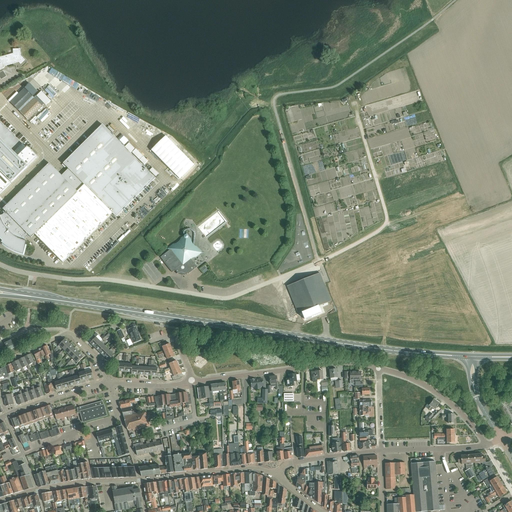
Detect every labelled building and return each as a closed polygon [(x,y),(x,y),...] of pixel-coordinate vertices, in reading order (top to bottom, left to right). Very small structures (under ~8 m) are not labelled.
[(13,53),(0,56),(0,59),(4,67),(5,67),(4,66),(19,62),(20,64),(24,60),(20,56),(20,49),(13,49),(13,53)] [(32,96),(37,91),(29,83),(10,102),(18,110),(32,96)] [(20,112),(27,120),(42,106),(44,104),(45,105),(50,101),(41,92),(36,96),(34,98),(24,108),(20,112)] [(387,108),(376,111),(378,120),(389,117),(387,108)] [(130,121),(136,124),(139,119),(133,115),(130,121)] [(288,124),(291,133),(301,130),(301,128),(304,127),(304,129),(317,125),(315,119),(303,122),(302,120),(288,124)] [(0,193),(37,157),(27,148),(20,141),(0,121),(0,193)] [(62,263),(112,213),(116,217),(155,178),(102,124),(63,163),(68,169),(61,175),(49,163),(2,209),(5,212),(2,214),(0,214),(0,239),(2,241),(6,244),(10,247),(14,249),(18,251),(22,252),(25,238),(28,235),(31,238),(34,234),(62,263)] [(295,144),(315,138),(314,134),(294,140),(295,144)] [(165,135),(150,150),(178,178),(193,164),(165,135)] [(126,141),(124,143),(130,150),(132,148),(126,141)] [(304,150),(306,158),(313,156),(311,148),(304,150)] [(172,177),(164,184),(166,187),(174,180),(172,177)] [(170,249),(160,257),(164,262),(169,269),(172,272),(175,270),(177,273),(176,273),(176,274),(177,273),(178,273),(179,272),(180,272),(180,273),(183,273),(183,272),(184,273),(186,274),(186,275),(187,275),(186,274),(188,273),(197,267),(190,258),(198,252),(187,238),(188,238),(188,237),(188,236),(187,236),(187,235),(186,235),(185,235),(184,236),(184,237),(184,238),(170,249)] [(331,301),(319,273),(287,286),(298,314),(331,301)] [(131,328),(128,329),(133,343),(141,340),(134,323),(130,325),(131,328)] [(100,341),(98,339),(95,337),(90,343),(94,347),(100,341)] [(64,339),(59,345),(63,350),(69,344),(64,339)] [(11,340),(4,343),(8,350),(14,347),(11,340)] [(94,347),(99,352),(104,346),(100,341),(94,347)] [(156,356),(158,355),(172,350),(169,344),(166,345),(165,342),(159,344),(161,347),(162,347),(163,350),(157,353),(154,354),(155,356),(156,356)] [(69,344),(63,350),(65,352),(68,354),(73,348),(69,344)] [(51,350),(49,351),(47,345),(42,348),(45,356),(46,360),(49,358),(48,355),(50,354),(50,356),(51,362),(54,362),(51,350)] [(99,352),(103,356),(109,350),(104,346),(99,352)] [(35,357),(36,359),(36,360),(45,355),(44,353),(41,348),(33,352),(35,357)] [(68,354),(72,358),(78,352),(73,348),(68,354)] [(103,356),(108,361),(114,355),(109,350),(103,356)] [(172,350),(158,355),(159,357),(163,356),(165,355),(167,359),(174,356),(172,350)] [(72,358),(77,363),(83,357),(78,352),(72,358)] [(30,354),(24,357),(29,368),(30,368),(29,365),(32,363),(34,366),(36,365),(34,362),(30,354)] [(24,357),(18,360),(24,371),(23,368),(26,366),(28,369),(29,368),(24,357)] [(22,372),(24,371),(18,360),(12,363),(16,371),(20,369),(22,372)] [(169,364),(170,367),(164,370),(165,372),(162,373),(162,374),(169,371),(179,367),(176,361),(169,364)] [(8,374),(5,366),(0,368),(0,377),(1,379),(9,377),(8,374)] [(163,376),(166,374),(166,375),(171,373),(173,372),(174,376),(172,377),(173,380),(179,377),(178,375),(181,373),(179,367),(169,371),(162,374),(163,376)] [(329,370),(330,378),(330,380),(335,380),(335,384),(336,388),(342,388),(342,385),(341,380),(337,380),(336,369),(329,370)] [(91,370),(84,371),(87,379),(93,377),(91,370)] [(327,385),(326,380),(323,380),(322,370),(315,371),(312,372),(312,377),(313,382),(317,381),(317,380),(321,379),(322,386),(327,385)] [(78,373),(79,375),(80,381),(87,379),(84,371),(78,373)] [(362,385),(362,382),(360,382),(359,379),(360,379),(360,371),(350,372),(350,379),(356,379),(356,382),(355,382),(355,385),(362,385)] [(48,384),(44,385),(47,394),(54,392),(52,383),(53,383),(51,378),(50,374),(49,372),(46,373),(48,380),(47,380),(48,384)] [(56,374),(57,378),(58,381),(54,382),(56,390),(63,388),(60,380),(60,378),(58,373),(56,374)] [(300,381),(299,374),(295,374),(295,373),(288,374),(289,378),(286,379),(287,387),(293,386),(292,382),(300,381)] [(80,381),(79,375),(73,377),(75,385),(77,384),(81,383),(80,381)] [(271,387),(275,386),(276,390),(278,389),(278,386),(277,382),(276,376),(269,377),(270,385),(267,386),(268,393),(271,392),(271,387)] [(75,385),(73,377),(67,379),(69,387),(75,385)] [(67,379),(60,380),(63,388),(69,387),(67,379)] [(260,386),(263,385),(262,379),(255,380),(255,379),(250,379),(251,387),(254,387),(254,389),(260,388),(260,386)] [(224,406),(223,400),(225,400),(224,396),(223,393),(226,393),(226,390),(225,382),(218,384),(219,391),(221,406),(224,406)] [(33,386),(37,398),(44,395),(40,387),(41,386),(40,383),(37,384),(38,387),(34,389),(33,386)] [(212,392),(219,391),(218,384),(211,385),(211,388),(212,392)] [(384,385),(384,391),(395,391),(395,395),(401,395),(401,391),(404,391),(404,385),(384,385)] [(406,392),(417,396),(415,401),(420,403),(422,399),(426,400),(429,393),(409,385),(406,392)] [(27,388),(26,388),(31,400),(37,398),(33,386),(31,387),(32,390),(28,391),(27,388)] [(214,406),(212,392),(211,388),(208,389),(208,386),(197,388),(198,399),(209,397),(209,404),(205,404),(205,407),(214,406)] [(21,391),(20,391),(25,402),(31,400),(26,388),(25,389),(26,392),(22,393),(21,391)] [(354,393),(355,397),(355,399),(360,399),(360,396),(362,396),(362,395),(369,394),(369,388),(361,388),(362,392),(354,393)] [(18,405),(25,402),(20,391),(18,391),(20,394),(15,396),(18,405)] [(175,394),(176,400),(173,400),(174,406),(179,406),(179,403),(182,403),(181,393),(180,393),(179,392),(178,393),(175,394)] [(186,405),(191,404),(190,398),(187,398),(187,392),(184,393),(183,392),(182,393),(181,393),(182,403),(185,402),(186,405)] [(13,404),(11,394),(3,396),(5,406),(13,404)] [(158,396),(159,402),(156,402),(157,408),(162,408),(162,405),(165,405),(164,395),(163,395),(162,394),(161,395),(158,396)] [(170,400),(169,394),(167,395),(165,394),(165,395),(164,395),(165,405),(168,405),(168,407),(174,406),(173,400),(170,400)] [(137,398),(132,399),(118,402),(120,408),(131,407),(130,403),(132,402),(134,401),(137,399),(137,398)] [(431,407),(434,409),(439,403),(433,398),(429,406),(427,404),(425,407),(427,408),(429,410),(431,407)] [(107,415),(103,404),(102,401),(81,407),(80,407),(79,407),(79,408),(77,408),(78,413),(80,412),(83,422),(107,415)] [(391,402),(384,402),(385,422),(392,422),(392,414),(396,414),(396,412),(401,411),(401,407),(392,407),(391,402)] [(49,405),(44,407),(49,420),(51,419),(50,417),(53,416),(49,405)] [(73,405),(67,407),(70,418),(71,418),(71,415),(74,415),(74,417),(77,416),(77,414),(76,414),(73,405)] [(368,417),(373,416),(373,407),(371,407),(368,407),(368,406),(360,406),(360,416),(365,415),(365,414),(368,414),(368,417)] [(43,419),(48,418),(49,420),(44,407),(39,409),(43,419)] [(67,407),(60,409),(63,420),(65,420),(64,417),(67,416),(68,419),(70,418),(67,407)] [(137,414),(136,410),(133,411),(131,411),(131,408),(121,409),(123,416),(137,414)] [(39,409),(35,410),(38,419),(39,421),(43,419),(39,409)] [(63,420),(60,409),(54,411),(56,420),(61,418),(61,421),(63,420)] [(35,410),(30,412),(33,421),(34,423),(39,421),(38,419),(35,410)] [(30,412),(25,414),(29,424),(34,423),(33,421),(30,412)] [(149,426),(146,412),(123,416),(128,430),(132,429),(133,431),(149,426)] [(25,414),(20,416),(24,426),(29,424),(25,414)] [(445,417),(448,417),(448,423),(454,423),(453,414),(448,414),(448,415),(445,415),(441,415),(441,417),(445,417)] [(20,416),(15,417),(18,426),(19,428),(24,426),(20,416)] [(1,422),(0,422),(0,426),(4,434),(9,432),(8,430),(4,422),(2,423),(1,422)] [(111,429),(113,436),(123,433),(121,425),(116,427),(111,429)] [(349,443),(346,444),(345,437),(344,437),(344,432),(345,432),(345,430),(343,430),(343,428),(341,428),(341,432),(341,438),(341,444),(343,444),(344,451),(350,450),(349,443)] [(105,439),(113,437),(113,436),(111,429),(103,431),(105,439)] [(98,441),(105,439),(103,431),(96,433),(98,441)] [(113,437),(115,443),(125,440),(123,433),(113,436),(113,437)] [(234,443),(228,444),(228,446),(229,458),(230,466),(241,465),(240,459),(240,458),(239,454),(238,443),(238,436),(233,436),(234,443)] [(8,440),(8,441),(11,446),(9,447),(11,453),(13,455),(17,453),(15,449),(13,450),(12,449),(17,446),(13,438),(8,440)] [(333,449),(334,452),(341,452),(340,449),(341,448),(340,445),(339,442),(339,438),(332,439),(333,443),(333,446),(331,446),(332,449),(333,449)] [(156,439),(154,440),(156,451),(163,449),(161,440),(156,441),(156,439)] [(115,443),(117,449),(127,446),(125,440),(115,443)] [(149,441),(147,441),(150,452),(156,451),(154,440),(153,440),(153,442),(150,443),(149,441)] [(247,451),(247,450),(249,450),(248,440),(245,441),(245,445),(245,447),(245,454),(246,454),(248,464),(255,463),(254,453),(253,453),(253,454),(253,450),(247,451)] [(143,442),(141,443),(143,454),(150,452),(147,441),(146,442),(147,444),(143,445),(143,442)] [(368,449),(371,448),(375,448),(375,445),(370,445),(369,445),(369,441),(359,442),(360,449),(368,449)] [(137,455),(143,454),(141,443),(139,443),(140,445),(137,446),(136,444),(133,445),(133,447),(135,447),(137,455)] [(267,444),(264,444),(264,452),(265,462),(273,461),(272,451),(268,452),(267,444)] [(314,448),(315,456),(323,455),(322,445),(313,446),(314,448)] [(60,446),(53,448),(55,454),(61,453),(61,452),(60,446)] [(127,446),(117,449),(118,456),(129,453),(127,446)] [(253,451),(253,453),(254,453),(255,463),(264,462),(263,450),(262,450),(262,446),(256,447),(257,450),(253,451)] [(305,450),(305,457),(315,456),(314,448),(313,446),(312,446),(309,447),(309,449),(305,450)] [(292,459),(291,452),(293,451),(292,447),(284,448),(284,450),(285,459),(292,459)] [(41,457),(46,456),(50,455),(49,449),(40,451),(41,457)] [(166,467),(166,473),(168,473),(173,473),(170,449),(167,449),(168,453),(166,453),(164,454),(165,458),(166,460),(165,460),(166,465),(167,465),(167,467),(166,467)] [(213,450),(214,455),(215,468),(224,467),(222,449),(213,450)] [(172,453),(175,472),(184,471),(182,454),(174,455),(174,453),(172,453)] [(184,471),(193,470),(192,457),(191,453),(182,454),(184,471)] [(199,456),(192,457),(193,470),(208,469),(206,453),(199,454),(199,456)] [(481,453),(473,454),(474,463),(482,462),(482,465),(483,464),(486,469),(478,474),(480,477),(482,480),(493,474),(486,462),(485,462),(485,456),(482,456),(481,453)] [(350,456),(350,462),(351,467),(359,466),(359,462),(358,455),(350,456)] [(457,457),(458,463),(461,463),(461,464),(465,463),(466,469),(469,468),(467,455),(460,455),(460,457),(457,457)] [(66,460),(67,467),(68,470),(70,475),(71,481),(76,480),(74,469),(71,470),(68,460),(66,460)] [(79,460),(78,461),(78,464),(81,480),(87,479),(83,463),(80,464),(79,460)] [(12,463),(18,476),(18,478),(20,477),(24,490),(34,488),(29,475),(30,474),(25,463),(19,466),(16,461),(12,463)] [(73,461),(74,469),(76,480),(81,480),(78,464),(78,461),(75,461),(73,461)] [(338,474),(337,461),(327,462),(328,475),(338,474)] [(435,461),(410,463),(413,495),(414,511),(423,511),(439,510),(435,465),(435,461)] [(88,462),(83,463),(87,479),(92,479),(92,478),(90,467),(88,462)] [(405,474),(404,462),(384,463),(385,489),(395,489),(395,475),(405,474)] [(166,473),(166,467),(159,468),(158,464),(139,467),(141,476),(152,475),(160,474),(166,473)] [(61,483),(56,465),(54,465),(51,465),(51,466),(45,468),(46,473),(50,484),(61,483)] [(134,466),(128,467),(130,477),(136,477),(134,466)] [(63,468),(61,469),(61,470),(58,471),(61,483),(66,482),(71,481),(70,475),(68,470),(67,467),(63,468)] [(110,467),(104,468),(106,478),(112,478),(110,467)] [(116,467),(110,467),(112,478),(118,478),(116,467)] [(122,467),(116,467),(118,478),(124,477),(122,467)] [(128,467),(122,467),(124,477),(130,477),(128,467)] [(100,478),(97,468),(91,468),(93,478),(100,478)] [(104,468),(97,468),(100,478),(106,478),(104,468)] [(296,486),(303,491),(305,482),(305,468),(302,469),(299,477),(298,477),(297,478),(296,486)] [(45,471),(39,473),(42,479),(41,479),(44,486),(49,485),(45,471)] [(39,487),(44,486),(41,479),(42,479),(39,473),(34,475),(39,487)] [(245,492),(244,487),(244,473),(237,473),(238,484),(242,483),(242,487),(241,488),(242,492),(245,492)] [(253,473),(253,484),(244,484),(245,491),(249,491),(250,496),(254,496),(255,492),(262,492),(262,476),(253,473)] [(222,475),(212,476),(213,485),(220,485),(219,481),(222,481),(222,475)] [(491,484),(493,486),(500,482),(497,476),(495,478),(493,475),(484,481),(487,485),(490,484),(491,484)] [(4,476),(2,477),(8,495),(13,493),(9,482),(7,483),(4,476)] [(8,479),(9,482),(13,493),(24,490),(18,478),(18,476),(8,479)] [(266,508),(271,508),(272,498),(273,498),(273,496),(273,490),(269,490),(269,488),(270,479),(263,476),(262,495),(267,495),(267,497),(266,507),(266,508)] [(0,486),(4,496),(8,495),(2,477),(0,477),(0,478),(2,484),(0,485),(0,486)] [(185,499),(185,502),(192,501),(191,499),(190,493),(187,478),(177,479),(179,490),(183,489),(183,493),(185,493),(186,499),(185,499)] [(367,482),(366,482),(366,489),(376,488),(376,481),(374,481),(374,478),(367,478),(367,482)] [(177,479),(171,480),(174,498),(175,500),(178,499),(177,494),(176,494),(176,493),(179,492),(177,479)] [(277,483),(270,479),(269,488),(275,488),(275,493),(279,493),(280,490),(281,486),(277,483)] [(306,494),(314,500),(314,490),(314,483),(311,483),(311,480),(309,480),(308,486),(306,494)] [(164,498),(164,494),(163,492),(161,481),(156,482),(159,493),(160,493),(161,498),(164,498)] [(325,485),(322,485),(322,482),(314,482),(314,483),(314,490),(314,500),(321,505),(321,489),(322,489),(322,490),(324,489),(324,487),(325,487),(325,485)] [(491,491),(488,493),(487,494),(488,496),(503,487),(500,482),(493,486),(494,489),(491,491)] [(145,493),(152,492),(150,483),(144,483),(145,493)] [(86,495),(89,495),(90,499),(98,498),(96,486),(88,486),(85,487),(86,495)] [(135,505),(137,504),(137,508),(142,507),(140,497),(141,497),(140,489),(133,490),(133,487),(117,490),(116,486),(112,487),(113,491),(112,491),(115,504),(115,505),(116,511),(128,509),(127,502),(134,500),(135,505)] [(286,490),(281,486),(280,490),(279,493),(278,503),(285,504),(286,490)] [(85,487),(78,488),(79,495),(79,498),(84,497),(85,501),(87,501),(87,497),(86,495),(85,487)] [(502,497),(501,496),(506,493),(503,487),(488,496),(484,498),(487,503),(490,501),(489,499),(490,498),(494,496),(497,494),(500,499),(502,497)] [(77,505),(77,503),(80,503),(79,498),(79,495),(78,488),(74,488),(72,489),(75,505),(77,505)] [(67,499),(68,500),(66,489),(60,490),(62,500),(67,499)] [(72,489),(66,489),(68,500),(71,499),(72,505),(75,505),(72,489)] [(53,491),(55,499),(55,502),(62,501),(62,500),(60,490),(53,491)] [(342,497),(342,492),(334,491),(334,497),(333,511),(341,511),(343,505),(342,497)] [(44,505),(50,504),(51,510),(57,508),(55,502),(55,499),(53,499),(51,492),(42,493),(44,505)] [(153,509),(154,508),(157,507),(155,501),(156,501),(155,498),(153,498),(152,493),(145,494),(147,502),(151,501),(152,503),(151,504),(151,506),(152,505),(153,509)] [(31,496),(32,501),(34,509),(34,511),(40,511),(41,511),(40,511),(38,511),(37,506),(41,506),(37,494),(31,496)] [(414,511),(413,495),(400,495),(400,498),(394,498),(394,504),(386,504),(386,511),(414,511)] [(20,498),(23,508),(29,507),(30,508),(33,507),(30,496),(20,498)] [(343,505),(341,511),(350,511),(351,511),(347,511),(345,511),(346,499),(346,497),(342,497),(343,505)] [(20,499),(14,500),(17,508),(19,507),(21,511),(20,511),(24,511),(23,510),(20,499)] [(8,502),(11,511),(17,511),(17,508),(14,500),(8,502)] [(499,511),(503,511),(511,506),(511,502),(511,500),(509,501),(508,500),(503,503),(504,505),(502,506),(503,507),(504,508),(503,509),(502,510),(499,511)]
